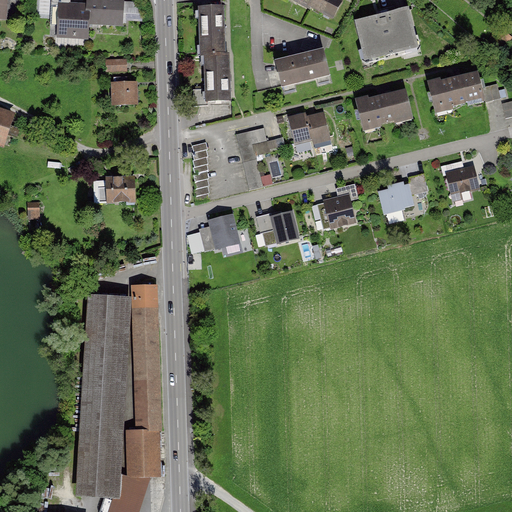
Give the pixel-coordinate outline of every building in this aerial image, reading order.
[(10,0),(0,0),(0,20),(11,20),(10,0)] [(89,38),(89,30),(127,29),(126,0),(87,0),(88,4),(58,4),(59,38),(89,38)] [(343,0),(342,0),(296,0),(295,3),(334,21),(343,0)] [(224,13),(195,13),(196,60),(203,60),(224,60),(224,13)] [(403,15),(354,27),(363,63),(412,52),(403,15)] [(511,42),(511,40),(499,31),(487,46),(500,57),(511,42)] [(320,55),(271,66),(277,91),(326,79),(320,55)] [(133,59),(105,59),(105,73),(133,72),(133,59)] [(224,60),(203,60),(204,107),(228,107),(227,60),(224,60)] [(433,117),(483,105),(476,77),(443,85),(442,83),(425,87),(433,117)] [(133,87),(110,89),(112,112),(135,110),(133,87)] [(361,134),(415,121),(408,93),(368,103),(368,102),(354,105),(361,134)] [(511,103),(503,105),(506,119),(511,117),(511,103)] [(0,153),(1,153),(15,118),(0,111),(0,153)] [(333,143),(326,115),(307,120),(313,144),(314,148),(333,143)] [(307,120),(305,116),(286,121),(294,149),(313,144),(307,120)] [(267,144),(263,128),(236,134),(250,192),(263,189),(253,147),(267,144)] [(200,200),(211,200),(208,145),(197,145),(200,200)] [(476,167),(448,173),(454,200),(482,194),(476,167)] [(424,179),(377,191),(384,218),(416,209),(413,197),(428,193),(424,179)] [(358,182),(337,189),(339,197),(346,196),(348,204),(363,200),(358,182)] [(100,214),(135,209),(132,186),(97,191),(100,214)] [(339,197),(321,203),(329,229),(354,221),(348,204),(346,196),(339,197)] [(41,203),(30,203),(31,220),(42,220),(41,203)] [(289,210),(268,214),(275,244),(296,240),(289,210)] [(234,214),(208,221),(216,251),(242,244),(234,214)] [(160,479),(156,290),(131,290),(130,309),(120,479),(160,479)] [(68,504),(118,508),(120,479),(130,309),(84,307),(68,504)]
